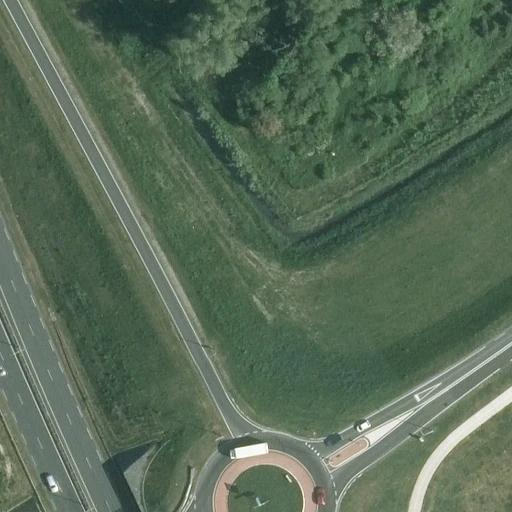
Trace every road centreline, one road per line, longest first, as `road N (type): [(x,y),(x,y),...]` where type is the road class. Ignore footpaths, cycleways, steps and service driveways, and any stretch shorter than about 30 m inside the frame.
road 1 (trunk): [(253,444),(9,0)]
road 2 (primary): [(109,511),(0,255)]
road 3 (primary): [(0,342),(71,511)]
